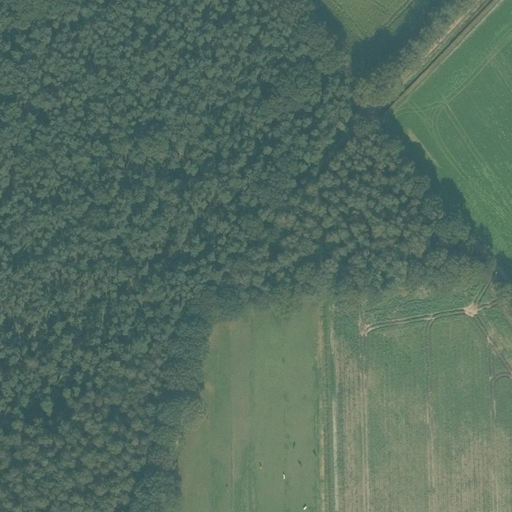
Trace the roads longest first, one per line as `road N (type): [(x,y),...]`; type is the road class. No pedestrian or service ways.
road 1 (track): [(158,511),(217,307),(362,112),(511,293)]
road 2 (track): [(475,0),(362,112),(268,0)]
